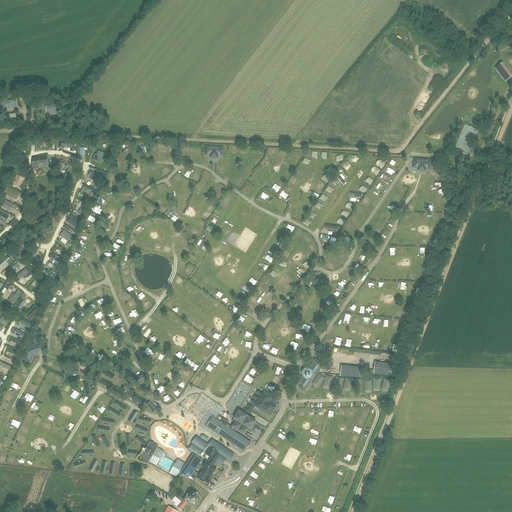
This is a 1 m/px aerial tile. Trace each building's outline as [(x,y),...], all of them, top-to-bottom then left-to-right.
[(494,68),(504,81),(511,75),(511,74),(503,62),(494,68)] [(5,101),(6,108),(17,107),(16,100),(5,101)] [(24,137),(24,145),(34,145),(34,137),(24,137)] [(38,139),(37,149),(40,149),(41,146),(41,143),(42,143),(49,143),(49,139),(38,139)] [(223,156),(223,147),(206,146),(205,155),(210,156),(210,158),(217,158),(218,156),(223,156)] [(95,153),(92,159),(102,164),(104,158),(103,157),(105,153),(98,151),(97,154),(95,153)] [(116,159),(115,165),(123,167),(124,162),(120,161),(120,160),(116,159)] [(430,170),(431,160),(414,159),(413,168),(418,168),(418,171),(425,172),(425,169),(430,170)] [(388,165),(384,170),(390,175),(394,170),(388,165)] [(89,174),(89,175),(92,176),(91,179),(97,182),(98,178),(101,179),(102,176),(90,172),(89,174)] [(383,173),(379,179),(384,182),(388,176),(383,173)] [(20,189),(25,179),(17,174),(12,185),(20,189)] [(256,186),(259,182),(252,177),(249,181),(256,186)] [(271,191),(277,194),(280,190),(274,186),(271,191)] [(20,195),(7,188),(4,194),(17,201),(20,195)] [(90,202),(95,191),(87,188),(85,191),(90,193),(87,201),(90,202)] [(372,190),(368,194),(374,200),(378,195),(372,190)] [(262,192),(260,197),(266,200),(268,195),(262,192)] [(363,202),(369,207),(373,203),(367,198),(363,202)] [(15,205),(4,200),(0,207),(11,212),(15,205)] [(393,202),(390,207),(395,210),(398,205),(393,202)] [(151,205),(148,210),(154,213),(157,209),(151,205)] [(361,206),(357,210),(363,215),(367,210),(361,206)] [(0,220),(4,224),(9,216),(0,210),(0,220)] [(388,211),(385,217),(390,220),(393,214),(388,211)] [(80,222),(72,217),(68,222),(76,228),(80,222)] [(350,234),(354,228),(348,224),(344,230),(350,234)] [(299,229),(296,236),(301,238),(305,231),(299,229)] [(179,239),(183,233),(179,230),(175,237),(179,239)] [(62,238),(63,238),(67,242),(68,242),(72,237),(65,231),(62,234),(62,235),(60,236),(60,237),(62,238)] [(233,243),(237,236),(233,233),(228,240),(233,243)] [(308,234),(303,241),(308,244),(312,238),(308,234)] [(9,244),(6,241),(9,238),(7,235),(1,241),(7,247),(9,244)] [(183,242),(187,245),(191,238),(187,236),(183,242)] [(26,255),(22,252),(25,247),(22,244),(16,254),(24,259),(26,255)] [(38,252),(34,251),(30,264),(37,266),(37,268),(39,268),(40,264),(34,262),(38,252)] [(53,254),(51,258),(54,260),(60,263),(61,264),(66,255),(63,253),(60,258),(53,254)] [(289,262),(291,257),(288,256),(288,255),(284,254),(282,259),(289,262)] [(13,262),(7,256),(0,262),(0,267),(0,268),(7,262),(10,265),(13,262)] [(281,264),(278,269),(283,272),(287,267),(281,264)] [(17,277),(20,280),(21,280),(22,278),(23,278),(24,279),(28,276),(26,275),(28,273),(30,271),(27,268),(17,277)] [(189,269),(185,275),(189,278),(193,272),(189,269)] [(57,274),(52,270),(50,274),(45,270),(42,273),(53,280),(57,274)] [(175,281),(180,284),(184,278),(179,275),(175,281)] [(43,282),(40,279),(37,281),(41,285),(36,289),(38,292),(48,284),(44,280),(43,282)] [(201,284),(200,286),(204,289),(208,282),(203,279),(201,284)] [(145,293),(137,297),(140,301),(147,297),(145,293)] [(14,305),(19,298),(15,296),(15,295),(14,294),(13,294),(11,296),(8,301),(14,305)] [(165,306),(170,308),(174,302),(170,299),(165,306)] [(150,301),(144,306),(147,310),(153,305),(150,301)] [(184,310),(180,316),(185,319),(188,312),(184,310)] [(223,317),(226,320),(231,313),(228,311),(223,317)] [(3,315),(0,320),(0,323),(2,324),(5,320),(7,321),(9,318),(3,315)] [(22,359),(30,363),(35,353),(37,354),(40,348),(38,347),(43,337),(34,333),(22,359)] [(148,345),(145,340),(140,343),(144,348),(148,345)] [(209,340),(206,345),(211,348),(214,343),(209,340)] [(15,359),(17,351),(8,348),(6,357),(15,359)] [(81,361),(74,351),(69,354),(77,364),(81,361)] [(159,355),(153,361),(156,364),(162,358),(159,355)] [(305,391),(324,364),(316,358),(312,363),(313,364),(309,369),(305,370),(304,372),(304,375),(301,381),(300,381),(297,386),(305,391)] [(126,363),(121,361),(116,371),(121,373),(126,363)] [(375,362),(373,374),(393,376),(395,364),(375,362)] [(135,367),(130,364),(124,375),(129,378),(135,367)] [(363,367),(342,366),(341,375),(363,375),(363,367)] [(159,380),(166,374),(161,368),(154,375),(159,380)] [(252,368),(249,372),(256,377),(258,373),(252,368)] [(115,375),(104,369),(102,374),(112,380),(115,375)] [(98,377),(88,371),(85,375),(96,382),(97,379),(98,377)] [(193,380),(195,374),(187,371),(184,377),(193,380)] [(145,377),(142,372),(132,379),(135,384),(145,377)] [(244,381),(252,384),(254,378),(247,375),(244,381)] [(112,384),(101,379),(99,384),(110,388),(112,384)] [(182,379),(179,385),(187,389),(190,383),(182,379)] [(167,381),(159,385),(161,390),(169,386),(167,381)] [(332,382),(317,383),(318,395),(323,394),(323,396),(333,395),(332,382)] [(150,389),(139,385),(137,390),(148,394),(150,389)] [(70,395),(75,399),(80,392),(74,389),(70,395)] [(168,401),(175,395),(169,390),(163,396),(168,401)] [(144,400),(135,393),(131,397),(141,405),(144,400)] [(256,405),(265,411),(266,410),(271,413),(274,409),(273,409),(274,407),(270,404),(270,403),(269,401),(271,397),(264,393),(256,405)] [(214,436),(216,433),(205,426),(212,416),(216,419),(219,415),(224,408),(203,394),(189,414),(198,420),(196,424),(214,436)] [(122,410),(124,407),(117,401),(114,404),(122,410)] [(157,410),(150,401),(146,404),(153,413),(157,410)] [(119,413),(110,408),(108,412),(117,416),(119,413)] [(138,413),(134,411),(129,419),(133,421),(138,413)] [(245,435),(247,431),(250,432),(256,422),(239,411),(233,422),(235,423),(232,427),(245,435)] [(216,433),(243,451),(248,444),(249,445),(251,442),(232,429),(233,428),(226,424),(228,422),(219,415),(216,419),(212,416),(205,426),(216,433)] [(134,422),(130,428),(134,431),(139,426),(134,422)] [(264,431),(266,429),(258,423),(256,426),(264,431)] [(51,433),(56,435),(60,428),(55,426),(51,433)] [(58,436),(63,439),(67,432),(63,430),(58,436)] [(191,451),(200,456),(208,445),(196,437),(193,443),(194,444),(193,445),(195,446),(191,451)] [(139,438),(137,441),(144,447),(147,444),(139,438)] [(203,482),(208,474),(210,472),(212,474),(213,473),(214,472),(216,470),(216,468),(218,465),(217,464),(219,462),(221,463),(220,464),(221,464),(225,457),(229,460),(232,454),(213,441),(209,446),(211,447),(206,454),(210,457),(206,463),(206,462),(202,467),(203,468),(197,478),(203,482)] [(150,442),(140,459),(148,463),(149,462),(177,478),(185,464),(157,448),(158,446),(150,442)] [(193,475),(195,471),(203,460),(193,453),(192,455),(180,473),(187,477),(189,474),(192,476),(193,475)] [(197,502),(198,499),(196,496),(193,495),(190,497),(189,500),(190,503),(194,504),(197,502)] [(184,499),(177,507),(181,510),(188,502),(184,499)]
